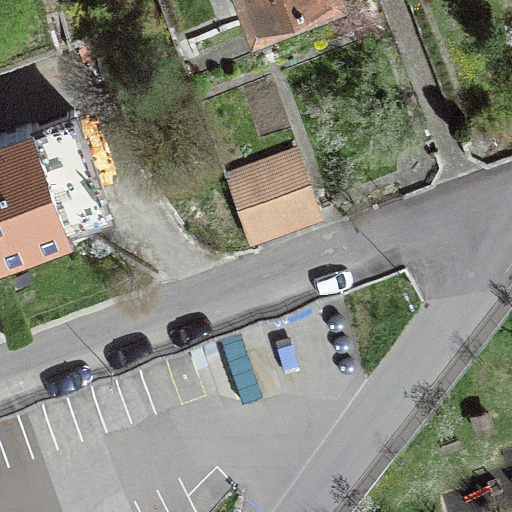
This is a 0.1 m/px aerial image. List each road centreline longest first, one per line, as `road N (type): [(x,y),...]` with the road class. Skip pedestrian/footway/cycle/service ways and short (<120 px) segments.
road 1 (residential): [(511,178),(0,381)]
road 2 (residential): [(303,511),(511,234)]
